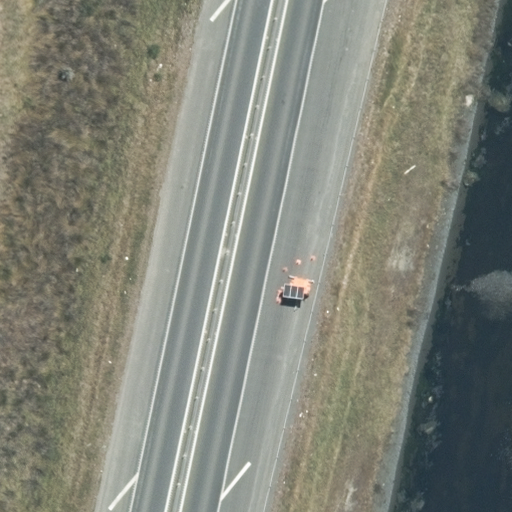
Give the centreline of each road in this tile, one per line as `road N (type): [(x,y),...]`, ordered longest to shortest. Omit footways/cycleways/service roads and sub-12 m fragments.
road 1 (trunk): [(135,511),(241,0)]
road 2 (trunk): [(306,0),(201,511)]
